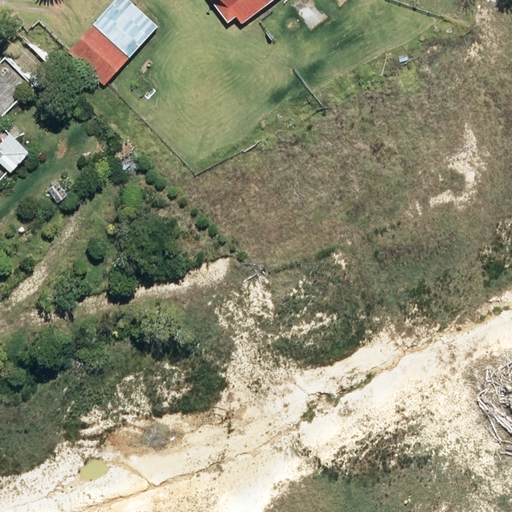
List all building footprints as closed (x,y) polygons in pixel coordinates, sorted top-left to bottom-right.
[(164,25),(135,0),(113,0),(70,49),(111,85),(164,25)] [(212,0),(238,27),(267,0),(212,0)] [(300,19),(321,0),(294,0),(288,5),(300,19)] [(49,61),(27,38),(8,56),(30,79),(49,61)] [(165,94),(136,65),(114,87),(143,116),(165,94)]
